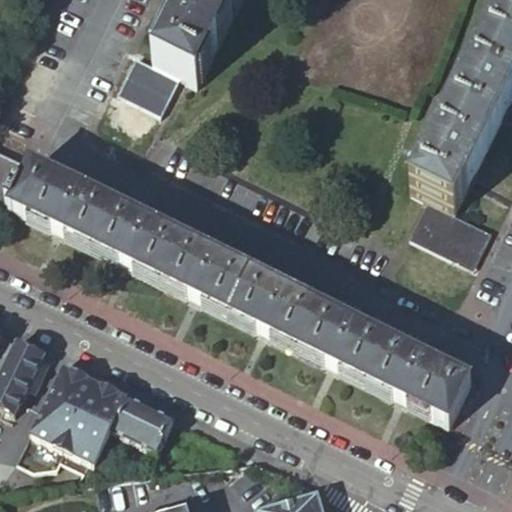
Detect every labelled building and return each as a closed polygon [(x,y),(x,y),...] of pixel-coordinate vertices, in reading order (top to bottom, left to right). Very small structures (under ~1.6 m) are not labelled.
[(195,94),(241,0),(187,0),(151,72),(195,94)] [(427,208),(453,221),(511,102),(511,0),(509,0),(409,199),(427,208)] [(448,434),(469,390),(29,173),(15,199),(7,217),(448,434)] [(490,239),(453,221),(427,208),(408,244),(451,266),(454,260),(475,270),(490,239)] [(454,260),(451,266),(472,276),(475,270),(454,260)] [(0,376),(14,349),(0,342),(0,376)] [(43,363),(14,349),(0,376),(0,414),(0,415),(0,422),(9,427),(43,363)] [(66,375),(62,373),(28,440),(92,472),(110,438),(126,405),(110,397),(96,390),(69,376),(66,375)] [(155,460),(172,427),(126,405),(110,438),(111,438),(155,460)] [(100,460),(85,490),(95,489),(100,479),(105,481),(112,466),(100,460)] [(319,511),(316,502),(279,511),(319,511)]
